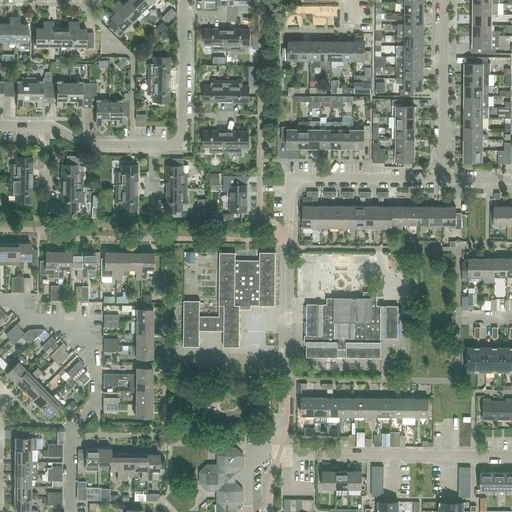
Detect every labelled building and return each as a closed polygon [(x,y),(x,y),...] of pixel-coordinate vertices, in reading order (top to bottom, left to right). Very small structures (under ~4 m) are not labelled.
[(135,18),(140,13),(127,0),(122,5),(118,1),(114,4),(132,23),(136,19),(135,18)] [(146,9),(150,5),(144,0),(127,0),(140,13),(145,8),(146,9)] [(423,14),(423,3),(398,3),(401,3),(401,8),(405,8),(405,14),(423,14)] [(498,14),(498,4),(473,3),(473,14),(491,14),(498,14)] [(129,27),(132,23),(114,4),(110,8),(115,13),(109,18),(112,21),(108,25),(119,37),(124,32),(122,31),(127,26),(129,27)] [(303,7),(303,15),(331,16),(331,7),(303,7)] [(386,14),(386,20),(389,20),(389,19),(405,19),(405,24),(423,24),(423,14),(405,14),(386,14)] [(491,25),(491,14),(473,14),(473,25),(491,25)] [(14,43),(14,17),(9,17),(9,23),(1,23),(1,41),(8,41),(8,43),(14,43)] [(27,37),(27,24),(19,24),(19,17),(14,17),(14,43),(19,43),(19,46),(29,46),(29,37),(27,37)] [(48,48),(48,21),(43,21),(42,28),(35,28),(35,37),(32,37),(32,46),(42,46),(42,48),(48,48)] [(60,26),(53,26),(53,21),(48,21),(48,48),(53,48),(53,46),(60,46),(60,26)] [(73,48),(73,22),(68,22),(68,26),(60,26),(60,46),(68,46),(68,48),(73,48)] [(73,22),(73,48),(78,48),(78,46),(86,46),(85,49),(93,49),(93,33),(86,33),(86,28),(78,28),(78,22),(73,22)] [(423,35),(423,24),(405,24),(405,25),(397,25),(397,30),(397,35),(423,35)] [(491,31),(491,25),(473,25),(473,36),(491,36),(499,36),(499,31),(491,31)] [(227,50),(227,28),(213,28),(213,30),(205,30),(205,44),(205,50),(227,50)] [(227,28),(227,50),(242,50),(242,45),(249,45),(249,30),(241,30),(241,28),(227,28)] [(423,46),(423,35),(397,35),(397,41),(404,41),(404,46),(423,46)] [(491,36),(473,36),(473,47),(482,47),(482,53),(495,53),(495,47),(491,47),(491,36)] [(299,60),(299,41),(288,41),(288,49),(283,49),(282,60),(288,60),(299,60)] [(310,60),(310,41),(299,41),(299,60),(299,66),(305,66),(305,60),(310,60)] [(320,65),(321,41),(310,41),(310,60),(310,68),(314,68),(315,66),(320,65)] [(331,60),(332,42),(321,41),(320,65),(321,65),(321,68),(326,68),(326,60),(331,60)] [(342,60),(342,42),(332,42),(331,60),(332,60),(331,68),(336,68),(336,66),(342,66),(342,60)] [(353,60),(353,42),(342,42),(342,60),(342,66),(342,69),(348,68),(348,60),(353,60)] [(353,42),(353,60),(364,60),(364,64),(371,64),(371,51),(365,51),(365,42),(353,42)] [(404,51),(404,57),(423,57),(423,46),(404,46),(398,46),(398,51),(404,51)] [(148,79),(169,79),(170,66),(168,66),(168,57),(153,57),(153,64),(148,64),(148,79)] [(423,68),(423,57),(396,57),(396,60),(399,61),(399,67),(423,68)] [(487,63),(487,58),(474,57),(474,63),(464,63),(464,75),(488,75),(490,75),(490,63),(487,63)] [(117,69),(128,69),(127,60),(116,60),(117,69)] [(423,79),(423,68),(399,67),(396,67),(396,78),(404,78),(423,79)] [(464,75),(464,86),(483,86),(488,86),(488,75),(464,75)] [(42,80),(37,80),(37,78),(29,77),(29,82),(29,100),(37,100),(37,107),(42,107),(42,96),(49,96),(49,82),(42,82),(42,80)] [(423,79),(404,78),(396,78),(396,84),(404,84),(404,89),(400,89),(400,96),(413,96),(414,90),(423,90),(423,79)] [(169,93),(169,79),(148,79),(148,94),(153,94),(153,101),(168,101),(168,93),(169,93)] [(9,96),(10,82),(3,82),(3,80),(0,80),(0,106),(3,106),(3,96),(9,96)] [(29,100),(29,82),(22,82),(22,80),(17,80),(17,82),(10,82),(9,96),(16,96),(16,106),(22,106),(22,100),(29,100)] [(226,102),(227,81),(211,80),(211,86),(204,86),(204,100),(212,100),(212,102),(226,102)] [(69,100),(69,82),(62,82),(62,81),(56,81),(56,82),(49,82),(49,96),(56,96),(56,107),(62,107),(62,100),(69,100)] [(89,83),(88,83),(82,83),(82,81),(76,81),(76,82),(69,82),(69,100),(76,100),(76,107),(82,107),(82,97),(89,97),(89,83)] [(227,81),(226,102),(240,102),(240,101),(248,101),(248,86),(242,86),(242,81),(227,81)] [(488,86),(483,86),(464,86),(464,96),(483,96),(488,96),(488,86)] [(331,97),(325,96),(320,96),(320,102),(321,102),(321,106),(331,106),(331,97)] [(488,96),(483,96),(464,96),(464,107),(482,107),(488,108),(488,96)] [(342,102),(342,97),(331,97),(331,106),(331,102),(342,102)] [(109,119),(109,101),(101,101),(101,99),(96,99),(95,125),(101,125),(101,119),(109,119)] [(129,115),(129,101),(122,101),(122,99),(116,99),(116,101),(109,101),(109,119),(116,119),(116,126),(121,126),(121,115),(129,115)] [(396,117),(414,117),(415,106),(405,106),(405,100),(392,100),(392,106),(396,106),(396,117)] [(488,108),(482,107),(464,107),(464,118),(488,118),(488,108)] [(414,128),(414,117),(396,117),(396,128),(414,128)] [(488,129),(488,118),(464,118),(464,129),(482,129),(482,128),(488,129)] [(315,122),(315,130),(309,130),(309,148),(320,148),(320,122),(315,122)] [(326,122),(320,122),(320,148),(331,148),(331,130),(331,122),(326,122)] [(342,148),(342,130),(342,122),(331,122),(331,130),(331,148),(342,148)] [(353,130),(353,122),(342,122),(342,130),(342,148),(353,148),(353,130)] [(370,139),(370,126),(364,126),(364,130),(353,130),(353,148),(364,148),(364,139),(370,139)] [(298,129),(288,129),(288,127),(281,127),(281,142),(287,142),(287,148),(298,148),(298,129)] [(414,128),(396,128),(392,128),(392,138),(392,139),(414,139),(414,128)] [(309,148),(309,130),(298,129),(298,148),(309,148)] [(482,135),(482,129),(464,129),(464,140),(488,140),(488,137),(486,135),(482,135)] [(226,152),(226,130),(212,130),(212,131),(204,131),(204,146),(210,146),(210,152),(226,152)] [(226,130),(226,152),(241,152),(241,146),(248,146),(248,132),(240,132),(240,130),(226,130)] [(414,150),(414,139),(392,139),(392,142),(394,144),(396,144),(396,150),(414,150)] [(488,140),(464,140),(464,150),(482,150),(482,140),(488,140)] [(414,161),(414,150),(396,150),(391,150),(391,152),(394,155),(396,155),(396,161),(414,161)] [(482,162),(482,150),(464,150),(464,162),(482,162)] [(82,187),(83,156),(66,155),(66,165),(62,164),(62,173),(61,173),(61,187),(82,187)] [(11,179),(33,179),(33,165),(31,165),(31,157),(17,157),(17,164),(11,164),(11,179)] [(171,159),(171,166),(167,166),(167,174),(166,174),(166,188),(187,188),(187,172),(182,172),(182,166),(183,166),(183,159),(171,159)] [(116,187),(137,187),(138,174),(136,174),(136,165),(122,165),(122,172),(116,172),(116,187)] [(247,185),(246,185),(246,176),(223,176),(223,192),(230,192),(229,210),(247,211),(247,185)] [(32,193),(33,179),(11,179),(11,195),(16,195),(16,201),(31,202),(31,193),(32,193)] [(82,202),(82,187),(61,187),(60,200),(62,200),(62,209),(76,209),(77,202),(82,202)] [(137,201),(137,187),(116,187),(116,203),(121,203),(121,209),(136,209),(136,201),(137,201)] [(187,203),(187,188),(166,188),(166,202),(167,202),(167,210),(181,210),(181,203),(187,203)] [(312,227),(313,206),(303,205),(303,227),(312,227)] [(321,227),(321,206),(313,206),(312,227),(321,227)] [(330,228),(330,206),(321,206),(321,227),(330,228)] [(339,228),(339,206),(330,206),(330,228),(339,228)] [(348,228),(348,206),(339,206),(339,228),(348,228)] [(356,228),(357,206),(348,206),(348,228),(356,228)] [(365,228),(365,206),(357,206),(356,228),(365,228)] [(374,228),(374,206),(365,206),(365,228),(374,228)] [(383,228),(383,206),(374,206),(374,228),(383,228)] [(392,224),(392,206),(383,206),(383,228),(392,228),(392,224)] [(405,225),(405,207),(392,206),(392,224),(405,225)] [(507,225),(507,207),(494,206),(494,224),(507,225)] [(417,225),(417,207),(405,207),(405,225),(417,225)] [(430,225),(430,207),(417,207),(417,225),(430,225)] [(443,225),(443,207),(430,207),(430,225),(443,225)] [(456,207),(443,207),(443,225),(455,225),(455,229),(462,229),(462,213),(456,213),(456,207)] [(18,265),(18,244),(6,243),(5,265),(13,265),(18,265)] [(30,249),(30,244),(18,244),(18,265),(23,265),(23,260),(30,260),(30,263),(33,268),(37,268),(37,250),(30,249)] [(57,279),(58,252),(45,252),(45,261),(39,261),(39,272),(53,272),(53,278),(57,279)] [(70,269),(70,252),(58,252),(57,279),(62,279),(63,269),(70,269)] [(82,279),(82,252),(70,252),(70,269),(77,269),(77,279),(82,279)] [(82,252),(82,279),(87,279),(87,269),(94,269),(94,252),(82,252)] [(116,279),(117,252),(104,252),(104,258),(101,258),(100,276),(112,276),(111,279),(116,279)] [(128,269),(128,253),(117,252),(116,279),(121,279),(121,269),(128,269)] [(251,309),(251,305),(275,306),(275,252),(260,252),(259,260),(235,260),(235,252),(219,252),(219,316),(199,316),(199,301),(184,300),(183,346),(199,347),(199,331),(224,331),(223,347),(239,347),(240,309),(251,309)] [(140,280),(141,253),(128,253),(128,269),(136,269),(136,279),(140,280)] [(141,253),(140,280),(145,280),(145,269),(153,269),(153,253),(141,253)] [(482,276),(482,258),(468,258),(468,280),(474,280),(474,276),(482,276)] [(494,283),(494,276),(494,258),(482,258),(482,276),(481,283),(494,283)] [(507,277),(507,259),(494,258),(494,276),(507,277)] [(305,335),(305,341),(306,341),(306,357),(338,357),(338,350),(346,350),(346,358),(381,358),(381,338),(398,338),(398,306),(396,306),(377,306),(377,292),(363,292),(363,299),(358,299),(358,298),(351,298),(340,298),(327,298),(327,304),(312,304),(307,304),(306,335),(305,335)] [(136,321),(152,321),(153,309),(136,309),(136,316),(131,316),(130,321),(136,321)] [(152,334),(152,321),(136,321),(136,333),(152,334)] [(10,339),(20,329),(16,325),(5,335),(10,339)] [(20,329),(10,339),(14,344),(24,334),(20,329)] [(152,346),(152,334),(136,333),(136,345),(152,346)] [(45,352),(54,343),(56,341),(51,337),(41,347),(45,352)] [(152,358),(152,346),(136,345),(136,358),(152,358)] [(54,360),(64,350),(60,346),(50,356),(54,360)] [(477,370),(477,348),(468,348),(468,370),(477,370)] [(486,370),(486,348),(477,348),(477,370),(486,370)] [(494,370),(495,349),(486,348),(486,370),(494,370)] [(511,348),(503,349),(503,370),(511,371),(511,350),(511,348)] [(503,370),(503,349),(495,349),(494,370),(503,370)] [(64,350),(54,360),(58,365),(69,355),(64,350)] [(11,363),(3,370),(6,373),(14,382),(26,370),(22,366),(27,361),(21,355),(14,362),(15,364),(13,366),(11,363)] [(71,378),(81,367),(84,364),(80,360),(66,373),(71,378)] [(63,377),(67,372),(62,367),(58,372),(63,377)] [(75,382),(86,372),(81,367),(71,378),(75,382)] [(23,391),(35,379),(42,372),(37,368),(30,375),(26,370),(14,382),(23,391)] [(125,380),(152,380),(152,368),(135,368),(135,374),(126,374),(125,380)] [(31,399),(43,388),(35,379),(23,391),(31,399)] [(151,392),(152,380),(125,380),(129,380),(129,392),(135,392),(151,392)] [(40,408),(52,396),(43,388),(31,399),(40,408)] [(60,405),(56,401),(60,397),(56,392),(52,396),(40,408),(48,417),(60,405)] [(151,405),(151,392),(135,392),(135,404),(151,405)] [(314,416),(314,398),(301,398),(301,416),(314,416)] [(327,416),(327,398),(314,398),(314,416),(327,416)] [(339,416),(340,398),(327,398),(327,416),(339,416)] [(352,416),(352,398),(340,398),(339,416),(352,416)] [(365,416),(365,398),(352,398),(352,416),(365,416)] [(377,416),(377,398),(365,398),(365,416),(377,416)] [(390,416),(390,398),(377,398),(377,416),(390,416)] [(402,417),(402,399),(390,398),(390,416),(402,417)] [(415,417),(415,399),(402,399),(402,417),(415,417)] [(415,399),(415,417),(428,417),(428,399),(415,399)] [(498,419),(498,401),(490,401),(491,399),(483,399),(483,419),(498,419)] [(511,419),(511,399),(505,399),(505,401),(498,401),(498,419),(511,419)] [(151,417),(151,405),(135,404),(135,417),(151,417)] [(399,447),(399,433),(390,433),(390,447),(399,447)] [(407,436),(399,435),(399,447),(411,447),(411,433),(407,433),(407,436)] [(355,435),(349,435),(349,436),(339,436),(339,446),(354,446),(355,435)] [(36,438),(31,438),(14,438),(14,450),(31,450),(36,450),(36,438)] [(225,473),(235,473),(243,466),(243,455),(236,447),(225,447),(217,455),(217,465),(225,473)] [(98,465),(98,449),(86,449),(86,470),(98,470),(98,465)] [(110,465),(111,454),(111,449),(98,449),(98,465),(110,465)] [(31,462),(31,450),(14,450),(14,462),(31,462)] [(122,480),(122,454),(111,454),(110,465),(110,470),(117,470),(117,480),(122,480)] [(135,470),(135,454),(122,454),(122,480),(127,480),(127,470),(135,470)] [(147,481),(147,454),(135,454),(135,470),(141,470),(141,481),(147,481)] [(147,454),(147,481),(151,481),(151,471),(159,471),(159,454),(147,454)] [(48,459),(48,467),(59,467),(58,458),(48,459)] [(37,462),(31,462),(14,462),(14,474),(37,474),(37,462)] [(225,473),(217,465),(207,465),(200,472),(199,483),(207,491),(217,491),(225,483),(225,478),(235,478),(235,473),(225,473)] [(336,489),(336,471),(323,471),(323,489),(336,489)] [(348,489),(348,471),(336,471),(336,489),(348,489)] [(361,489),(362,471),(348,471),(348,489),(361,489)] [(493,490),(494,472),(480,472),(480,490),(493,490)] [(506,491),(506,473),(494,472),(493,490),(506,491)] [(37,479),(37,474),(14,474),(14,486),(31,486),(31,479),(37,479)] [(235,511),(235,508),(243,501),(243,490),(235,482),(235,478),(225,478),(225,483),(217,491),(216,511),(235,511)] [(31,486),(14,486),(14,498),(31,498),(37,499),(37,493),(31,493),(31,486)] [(30,510),(31,498),(14,498),(14,511),(23,511),(22,511),(37,511),(37,510),(30,510)] [(493,511),(493,509),(486,509),(486,498),(480,498),(480,511),(493,511)] [(396,511),(397,502),(397,501),(379,501),(379,511),(396,511)] [(462,511),(462,502),(440,502),(440,511),(462,511)]
